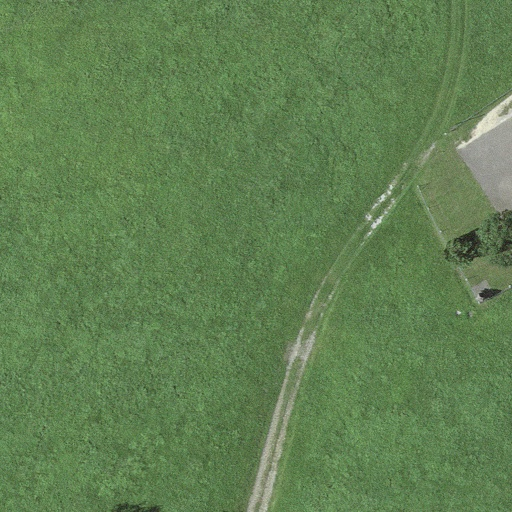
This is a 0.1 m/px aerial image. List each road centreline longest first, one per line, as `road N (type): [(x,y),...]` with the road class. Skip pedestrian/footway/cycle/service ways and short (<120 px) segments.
road 1 (track): [(260,511),(349,238),(511,103)]
road 2 (track): [(484,124),(456,0)]
